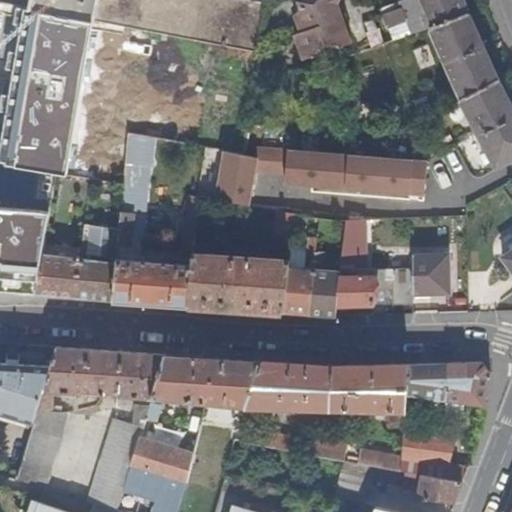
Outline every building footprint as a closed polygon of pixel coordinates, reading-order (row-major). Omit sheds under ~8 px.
[(34,0),(32,10),(96,22),(99,0),(34,0)] [(298,0),(301,10),(295,14),(301,32),(295,35),(303,60),(351,44),(337,2),(340,0),(298,0)] [(469,14),(463,0),(403,0),(400,2),(402,8),(381,15),(387,30),(406,22),(411,36),(431,28),(469,14)] [(96,22),(39,11),(13,165),(55,172),(68,175),(96,22)] [(498,81),(469,14),(431,28),(463,99),(498,81)] [(511,159),(511,106),(498,81),(463,99),(461,101),(496,168),(511,159)] [(125,163),(148,166),(150,138),(128,134),(125,163)] [(426,163),(287,151),(284,187),(423,199),(426,163)] [(242,156),(223,153),(215,201),(251,208),(259,160),(242,156)] [(124,184),(118,246),(141,248),(148,166),(125,163),(124,184)] [(182,252),(193,254),(198,198),(195,198),(187,197),(182,252)] [(0,207),(0,276),(37,280),(48,212),(0,207)] [(290,243),(293,214),(276,211),(274,237),(282,237),(281,242),(290,243)] [(367,269),(371,218),(357,218),(345,219),(340,270),(367,269)] [(511,224),(489,241),(499,254),(511,244),(511,224)] [(87,225),(84,254),(106,256),(108,227),(87,225)] [(283,312),(308,314),(316,246),(310,245),(309,250),(307,250),(305,268),(287,267),(283,312)] [(308,314),(335,316),(336,305),(340,271),(321,270),(323,251),(320,251),(321,246),(316,246),(308,314)] [(511,250),(503,257),(511,270),(511,250)] [(412,268),(413,294),(450,293),(449,253),(412,254),(412,268)] [(34,295),(74,297),(80,259),(41,254),(34,295)] [(187,305),(283,312),(287,267),(288,260),(193,255),(191,267),(187,305)] [(113,300),(187,305),(191,267),(117,258),(116,263),(113,300)] [(74,297),(113,300),(116,263),(80,259),(74,297)] [(393,304),(413,304),(413,294),(412,268),(392,269),(393,304)] [(377,269),(367,269),(340,270),(340,271),(336,305),(373,304),(377,269)] [(165,353),(56,346),(50,366),(43,390),(52,390),(151,397),(165,353)] [(214,356),(165,353),(151,397),(204,403),(214,356)] [(259,359),(214,356),(204,403),(245,407),(259,359)] [(341,365),(259,359),(245,407),(244,410),(257,412),(257,407),(292,408),(292,413),(299,414),(299,409),(404,412),(405,396),(407,364),(341,365)] [(0,412),(33,422),(43,390),(50,366),(0,362),(0,412)] [(481,362),(448,363),(445,401),(485,406),(491,374),(481,362)] [(448,363),(407,364),(405,396),(445,401),(448,363)] [(33,422),(16,478),(43,486),(65,415),(60,414),(51,411),(51,406),(52,390),(43,390),(33,422)] [(150,402),(149,404),(143,424),(151,426),(152,421),(156,421),(160,404),(150,402)] [(92,502),(116,509),(139,436),(143,424),(149,404),(134,403),(134,418),(125,416),(124,420),(115,418),(88,500),(92,502)] [(257,412),(244,410),(243,410),(239,424),(254,427),(257,412)] [(441,437),(443,424),(430,422),(428,435),(441,437)] [(428,435),(402,431),(400,455),(399,470),(421,474),(462,482),(468,465),(465,464),(464,465),(447,462),(454,439),(456,426),(443,424),(441,437),(428,435)] [(294,436),(253,429),(251,443),(292,451),(294,436)] [(311,433),(306,454),(344,460),(348,440),(311,433)] [(116,509),(126,511),(176,511),(186,481),(193,452),(139,436),(116,509)] [(211,439),(196,437),(193,452),(186,481),(199,484),(207,452),(208,452),(211,439)] [(399,470),(400,455),(360,448),(357,463),(358,463),(399,470)] [(416,497),(421,474),(399,470),(358,463),(355,475),(366,478),(366,480),(400,484),(399,493),(416,497)] [(335,497),(361,502),(366,480),(366,478),(355,475),(341,472),(335,497)] [(454,503),(462,482),(421,474),(416,497),(454,503)] [(114,511),(116,509),(92,502),(89,511),(66,511),(31,501),(27,511),(114,511)]
